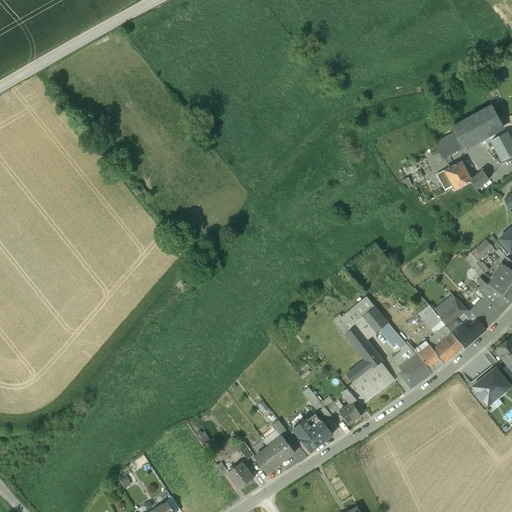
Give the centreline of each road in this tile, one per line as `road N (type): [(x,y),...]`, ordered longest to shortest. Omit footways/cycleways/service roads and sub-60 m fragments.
road 1 (residential): [(238,511),(443,375),(511,315)]
road 2 (unclassified): [(158,0),(0,90)]
